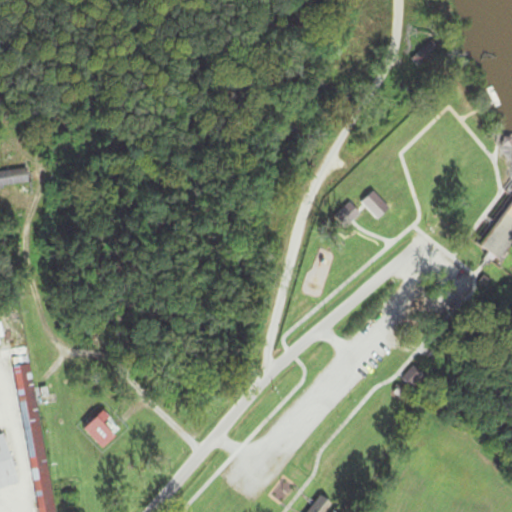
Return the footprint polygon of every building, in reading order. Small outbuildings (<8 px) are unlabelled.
[(0,187),(31,184),(29,169),(0,171),(0,187)] [(511,203),(498,222),(511,232),(511,203)] [(501,291),(500,278),(482,280),(483,293),(501,291)] [(14,359),(38,511),(54,511),(30,356),(14,359)] [(426,376),(410,367),(402,382),(417,391),(426,376)] [(0,511),(0,463),(11,461),(5,439),(0,440),(0,511)] [(328,511),(334,505),(322,495),(307,511),(328,511)]
